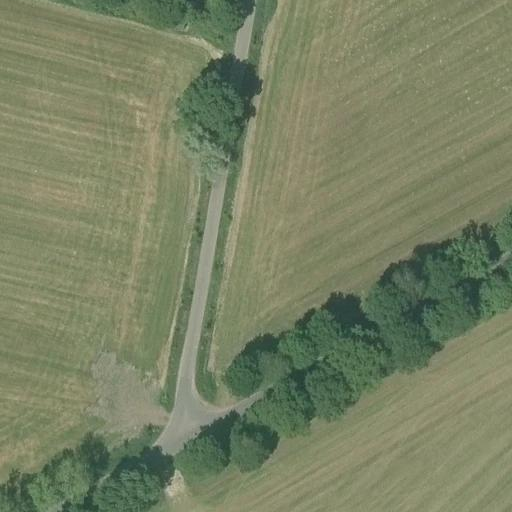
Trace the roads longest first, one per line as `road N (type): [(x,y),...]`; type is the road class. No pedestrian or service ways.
road 1 (unclassified): [(174,435),(248,0)]
road 2 (unclassified): [(174,435),(511,251)]
road 3 (unclassified): [(37,511),(174,435)]
